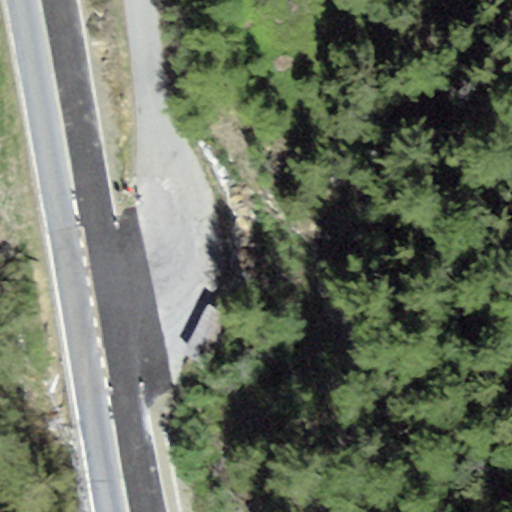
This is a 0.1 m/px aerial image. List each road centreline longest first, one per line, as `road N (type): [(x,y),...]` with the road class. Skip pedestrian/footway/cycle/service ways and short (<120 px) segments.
road 1 (unclassified): [(142,0),(164,248),(153,291),(93,311)]
road 2 (primary): [(38,0),(93,311)]
road 3 (primary): [(93,311),(132,511)]
